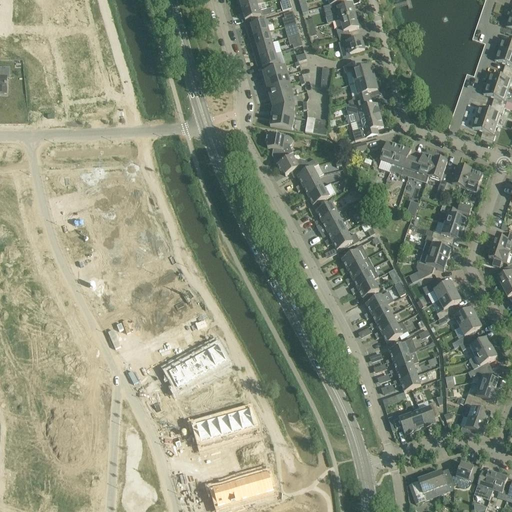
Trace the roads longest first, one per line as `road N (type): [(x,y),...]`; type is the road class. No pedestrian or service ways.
road 1 (residential): [(391,458),(350,340),(241,131),(241,85),(216,0)]
road 2 (unknown): [(144,128),(147,163),(170,224),(292,473)]
road 3 (tertiary): [(363,467),(346,414),(250,230),(208,129)]
road 4 (unclassified): [(28,128),(50,237),(122,386)]
road 5 (residential): [(511,345),(470,258),(504,160)]
road 6 (unclassified): [(208,129),(28,128)]
road 7 (residential): [(370,0),(403,118),(450,142)]
road 8 (residential): [(450,142),(493,39),(484,21),(491,0)]
road 9 (unclassified): [(109,511),(122,386)]
